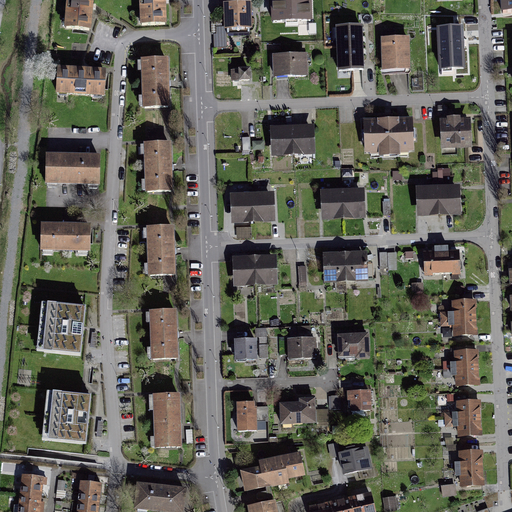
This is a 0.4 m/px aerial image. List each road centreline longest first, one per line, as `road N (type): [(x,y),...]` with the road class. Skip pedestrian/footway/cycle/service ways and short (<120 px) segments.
road 1 (residential): [(117,467),(105,312),(121,45),(131,37),(198,33)]
road 2 (residential): [(201,108),(487,96)]
road 3 (residential): [(206,247),(492,236)]
road 4 (residential): [(500,483),(492,236)]
road 5 (residential): [(206,247),(216,477)]
road 6 (residential): [(492,236),(487,96)]
road 7 (residential): [(201,108),(206,247)]
